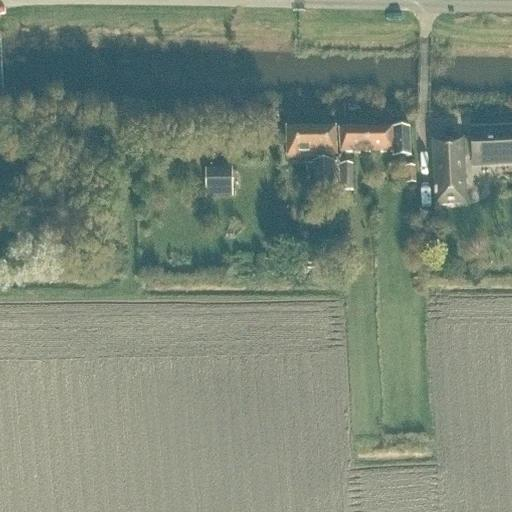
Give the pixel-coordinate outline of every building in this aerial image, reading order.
[(496,168),(511,167),(511,129),(468,131),(469,160),(496,159),(496,168)] [(333,155),(334,155),(333,130),(285,130),(285,160),(303,159),(304,166),(312,166),(313,195),(340,195),(338,168),(338,165),(333,165),(333,155)] [(73,156),(93,155),(91,131),(72,132),(73,156)] [(391,159),(408,158),(407,131),(364,132),(365,154),(391,153),(391,159)] [(339,154),(365,154),(364,132),(338,132),(339,154)] [(434,208),(463,206),(460,143),(430,144),(434,208)] [(0,186),(11,185),(9,163),(0,163),(0,186)] [(338,168),(340,195),(353,194),(351,167),(338,168)] [(403,169),(404,186),(415,185),(415,168),(403,169)] [(231,171),(204,172),(205,199),(232,199),(231,171)] [(349,208),(353,204),(352,199),(349,196),(344,196),(341,200),(341,205),(345,208),(349,208)] [(274,275),(275,262),(263,262),(262,275),(274,275)]
